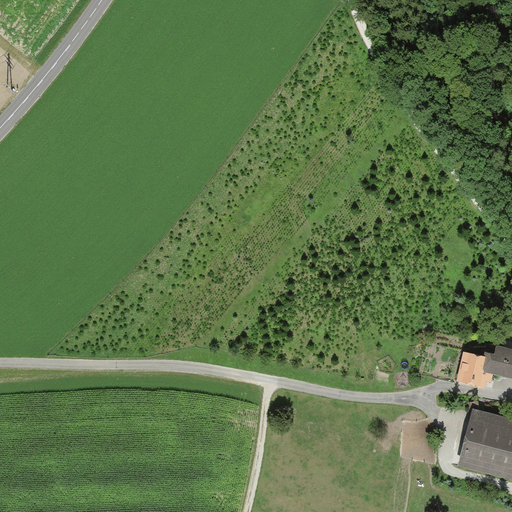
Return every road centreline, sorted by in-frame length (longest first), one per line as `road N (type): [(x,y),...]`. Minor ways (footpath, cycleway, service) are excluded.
road 1 (track): [(511,244),(400,95),(353,0)]
road 2 (tertiary): [(99,0),(0,131)]
road 3 (track): [(270,381),(246,511)]
